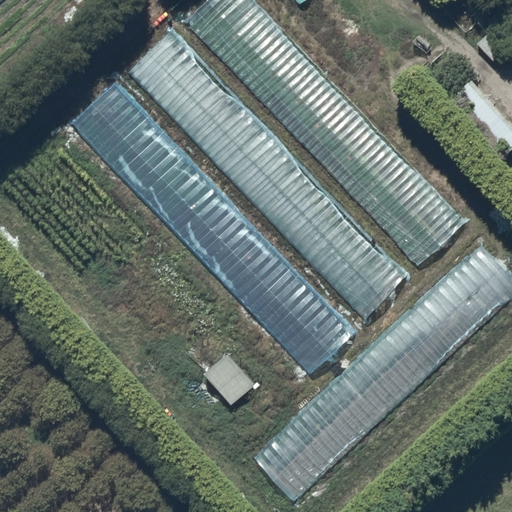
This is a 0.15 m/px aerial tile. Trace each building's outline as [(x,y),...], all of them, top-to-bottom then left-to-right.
[(248,0),(222,0),(193,29),(422,265),(465,223),(248,0)] [(511,44),(493,27),(478,42),(497,60),(511,44)] [(410,275),(171,31),(128,74),(366,318),(410,275)] [(353,331),(126,85),(78,130),(304,376),(353,331)] [(461,99),(508,155),(511,150),(511,125),(477,85),(461,99)] [(293,495),(511,290),(511,276),(481,243),(255,454),(293,495)] [(256,386),(232,358),(212,376),(236,404),(256,386)]
